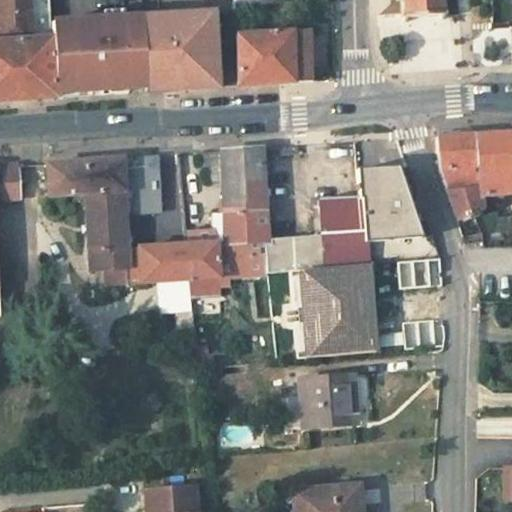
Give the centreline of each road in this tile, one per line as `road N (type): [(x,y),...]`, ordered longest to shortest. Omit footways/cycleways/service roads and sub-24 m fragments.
road 1 (unclassified): [(400,110),(454,266),(449,511)]
road 2 (secondary): [(0,136),(349,113)]
